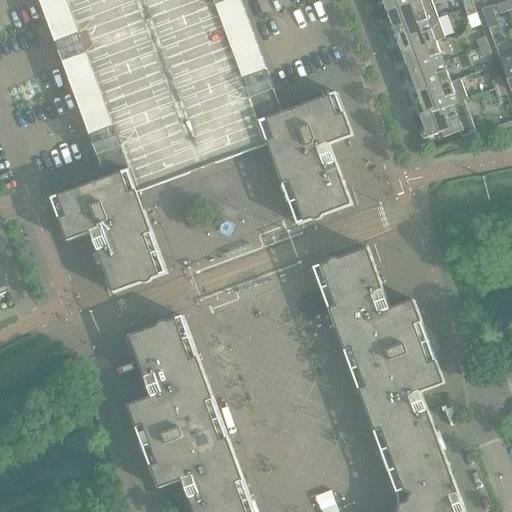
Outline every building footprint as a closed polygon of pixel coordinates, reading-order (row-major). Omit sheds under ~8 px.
[(41,0),(102,164),(108,180),(54,200),(69,242),(93,234),(115,294),(143,284),(144,285),(146,285),(147,285),(149,285),(150,285),(151,284),(152,283),(153,282),(154,281),(154,280),(166,276),(169,274),(139,194),(144,192),(259,149),(270,145),(300,226),(303,225),(314,221),(315,221),(316,222),(318,222),(320,222),(321,221),(322,220),(323,219),(324,218),(325,217),(353,206),(331,146),(354,137),(339,94),(284,114),(280,104),(241,0),(41,0)] [(378,0),(380,6),(385,4),(389,14),(427,0),(378,0)] [(439,19),(431,0),(427,0),(389,14),(393,25),(388,27),(392,36),(439,19)] [(474,6),(472,0),(463,0),(462,1),(465,9),(474,6)] [(501,15),(509,12),(506,3),(497,6),(501,15)] [(465,9),(468,18),(478,14),(474,6),(465,9)] [(400,44),(404,55),(437,43),(446,39),(439,19),(392,36),(395,46),(400,44)] [(489,46),(486,38),(477,41),(480,50),(489,46)] [(403,67),(407,77),(444,63),(437,43),(404,55),(408,65),(403,67)] [(480,50),(483,58),(493,55),(489,46),(480,50)] [(511,56),(501,60),(509,82),(511,90),(511,56)] [(415,85),(419,95),(452,83),(444,63),(407,77),(410,87),(415,85)] [(504,87),(501,78),(492,82),(495,90),(504,87)] [(418,107),(422,117),(469,100),(461,80),(452,83),(419,95),(423,106),(418,107)] [(495,90),(498,99),(508,95),(504,87),(495,90)] [(469,101),(469,100),(422,117),(426,128),(421,130),(425,141),(443,134),(445,139),(461,133),(463,139),(478,133),(466,102),(469,101)] [(330,263),(330,264),(319,268),(316,269),(399,495),(400,497),(401,500),(401,503),(401,506),(401,509),(400,511),(466,511),(423,393),(446,385),(415,301),(392,310),(369,249),(341,260),(340,259),(338,259),(337,259),(335,259),(334,260),(332,260),(331,262),(330,263)] [(0,269),(0,295),(9,292),(0,269)] [(256,511),(185,318),(182,319),(171,323),(169,322),(168,322),(166,322),(165,322),(163,323),(162,323),(161,324),(160,326),(159,327),(131,337),(153,398),(130,407),(161,490),(184,481),(195,511),(256,511)]
